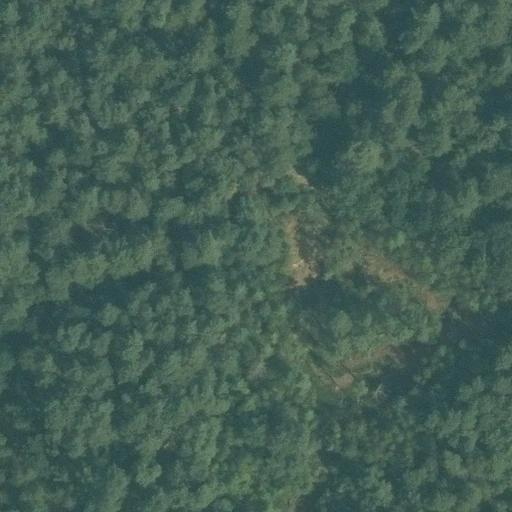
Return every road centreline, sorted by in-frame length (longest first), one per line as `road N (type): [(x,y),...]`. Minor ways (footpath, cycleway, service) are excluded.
road 1 (track): [(0,333),(291,169)]
road 2 (track): [(511,289),(291,169)]
road 3 (track): [(388,0),(315,91),(291,169)]
